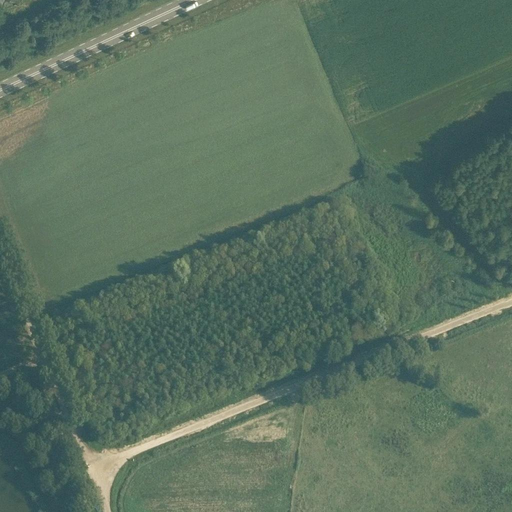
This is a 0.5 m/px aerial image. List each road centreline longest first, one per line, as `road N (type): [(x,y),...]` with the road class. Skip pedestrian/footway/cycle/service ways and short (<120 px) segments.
road 1 (unclassified): [(92,471),(511,303)]
road 2 (primary): [(0,90),(201,0)]
road 3 (track): [(0,379),(44,362),(0,253)]
